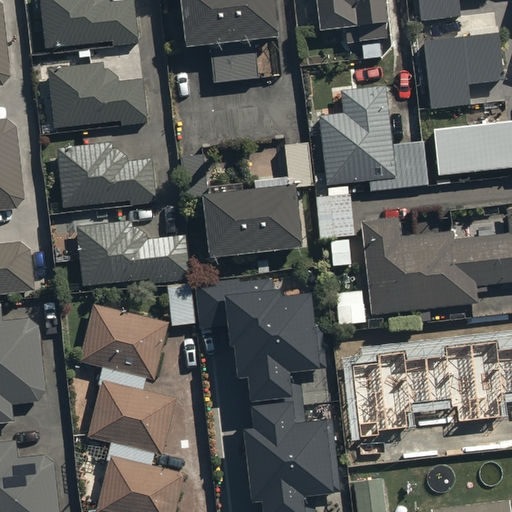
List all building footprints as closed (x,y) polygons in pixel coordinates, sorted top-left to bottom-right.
[(0,0),(0,292),(35,289),(31,246),(23,240),(0,241),(0,208),(18,206),(25,196),(17,126),(7,115),(0,115),(0,84),(3,84),(11,75),(3,1),(2,0),(0,0)] [(106,0),(35,0),(40,47),(109,41),(110,47),(136,45),(131,0),(119,0),(108,1),(106,0)] [(268,0),(177,0),(182,44),(205,42),(209,82),(256,78),(251,37),(272,35),(268,0)] [(309,0),(315,47),(383,39),(378,0),(309,0)] [(412,0),(415,21),(457,17),(455,0),(412,0)] [(495,30),(416,39),(425,110),(466,105),(464,84),(501,80),(495,30)] [(101,63),(45,69),(51,125),(119,118),(120,127),(146,124),(145,115),(141,81),(117,83),(101,63)] [(336,113),(312,116),(320,188),(390,179),(379,85),(334,90),(336,113)] [(511,136),(510,119),(428,128),(433,176),(511,167),(511,136)] [(110,143),(50,149),(56,205),(128,197),(128,205),(153,203),(149,159),(125,162),(110,143)] [(290,181),(200,190),(207,253),(296,244),(290,181)] [(317,197),(321,239),(354,236),(350,194),(317,197)] [(511,207),(504,209),(507,233),(451,240),(449,230),(396,236),(394,216),(354,221),(363,289),(366,317),(475,303),(473,287),(511,281),(511,207)] [(130,219),(73,225),(79,282),(162,273),(163,282),(188,279),(184,238),(145,242),(130,219)] [(315,511),(315,505),(298,507),(303,500),(334,496),(334,492),(339,491),(331,421),(302,425),(296,374),(322,371),(312,291),(284,294),(283,287),(277,288),(275,274),(194,284),(199,330),(225,327),(228,351),(235,350),(238,383),(249,381),(254,431),(247,432),(254,501),(264,500),(265,511),(315,511)] [(192,281),(170,282),(172,323),(194,322),(192,281)] [(336,290),(338,320),(364,319),(363,289),(336,290)] [(1,299),(0,299),(0,422),(15,421),(13,401),(41,398),(47,387),(41,324),(30,315),(3,318),(1,299)] [(167,322),(90,302),(76,361),(152,380),(167,322)] [(380,364),(354,366),(362,433),(408,428),(406,412),(458,406),(460,421),(500,417),(498,401),(511,399),(511,348),(498,350),(497,341),(445,347),(446,357),(404,361),(403,352),(379,354),(380,364)] [(173,399),(98,380),(84,435),(158,455),(173,399)] [(17,436),(0,437),(0,511),(61,511),(56,460),(44,451),(19,454),(17,436)] [(172,511),(182,475),(106,454),(92,510),(100,511),(172,511)] [(379,511),(375,480),(348,483),(351,511),(379,511)] [(508,511),(507,499),(427,509),(427,511),(508,511)]
